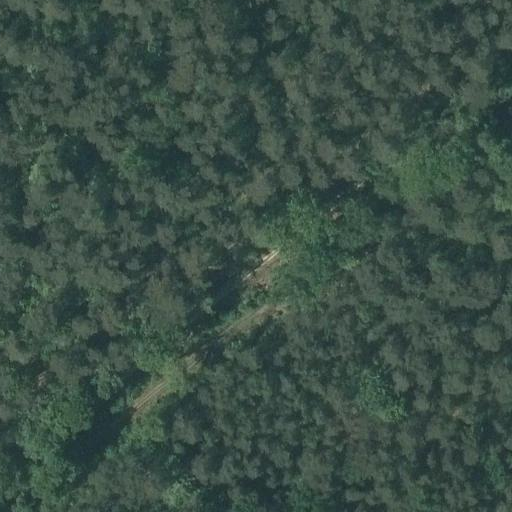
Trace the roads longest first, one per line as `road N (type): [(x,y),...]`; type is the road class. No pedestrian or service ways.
road 1 (track): [(0,448),(273,205),(511,34)]
road 2 (unknown): [(511,104),(473,123),(291,266),(209,364),(87,442),(30,511)]
